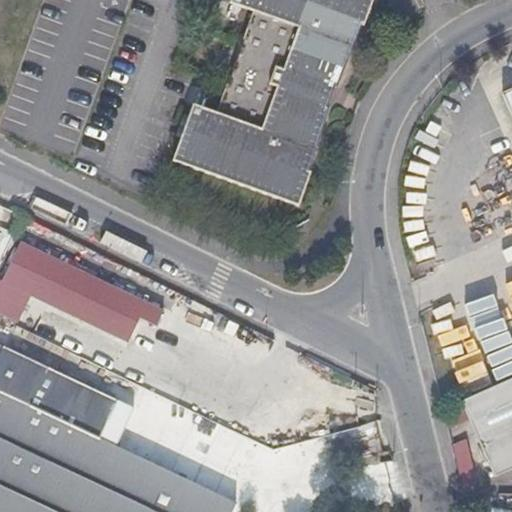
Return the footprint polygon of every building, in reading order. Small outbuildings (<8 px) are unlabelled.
[(326,104),(319,94),(315,93),(319,80),(325,82),(333,81),(334,81),(337,82),(359,17),(362,18),(368,0),(231,0),(250,6),(216,108),(195,101),(175,159),(299,202),(311,167),(309,166),(330,105),(326,104)] [(319,94),(326,104),(334,81),(333,81),(325,82),(319,80),(315,93),(319,94)] [(511,88),(502,92),(511,115),(511,88)] [(0,281),(31,297),(123,342),(134,318),(149,325),(155,309),(128,296),(127,297),(16,242),(0,275),(0,281)] [(0,310),(20,320),(31,297),(0,281),(0,310)] [(0,394),(29,408),(47,370),(0,348),(0,394)] [(0,470),(0,511),(229,511),(234,504),(109,445),(114,432),(118,433),(129,410),(116,404),(116,403),(47,370),(29,408),(0,470)] [(511,377),(458,401),(490,479),(511,469),(511,377)] [(204,390),(196,408),(232,424),(240,405),(204,390)] [(0,470),(29,408),(0,394),(0,470)]
